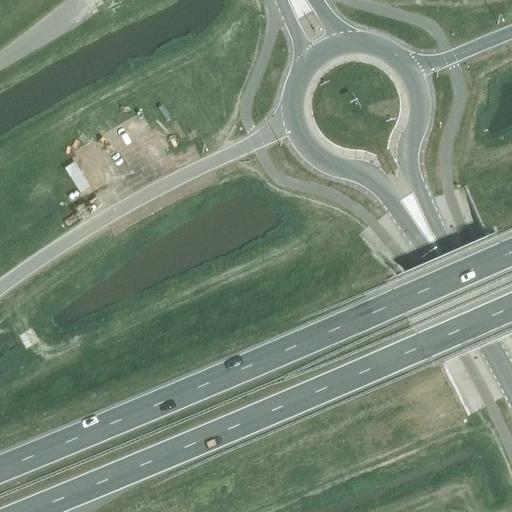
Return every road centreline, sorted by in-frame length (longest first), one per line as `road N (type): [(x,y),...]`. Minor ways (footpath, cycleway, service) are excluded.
road 1 (trunk): [(511,252),(0,469)]
road 2 (trunk): [(27,511),(511,307)]
road 3 (tertiary): [(293,123),(317,157),(360,172),(382,193),(511,407)]
road 4 (trunk): [(293,123),(155,187),(0,287)]
road 5 (tertiary): [(511,362),(410,172),(408,146),(420,109),(412,74)]
